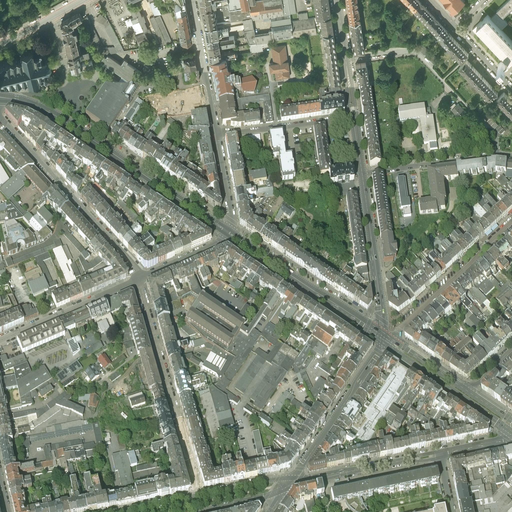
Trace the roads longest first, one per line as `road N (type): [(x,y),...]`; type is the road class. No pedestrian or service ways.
road 1 (primary): [(226,233),(57,116),(21,101)]
road 2 (residential): [(200,495),(138,280)]
road 3 (residential): [(138,280),(130,261),(0,117)]
road 4 (residential): [(346,59),(418,53),(497,138),(496,155)]
road 5 (primary): [(385,340),(226,233)]
road 6 (residential): [(385,340),(511,221)]
road 7 (tertiary): [(289,482),(385,340)]
road 8 (tertiary): [(385,340),(362,173)]
road 9 (primary): [(385,340),(511,432)]
road 10 (tertiary): [(289,482),(442,454)]
road 11 (residential): [(138,280),(0,341)]
road 12 (residential): [(217,135),(192,0)]
road 13 (residential): [(353,117),(217,135)]
road 14 (residential): [(496,155),(362,173)]
